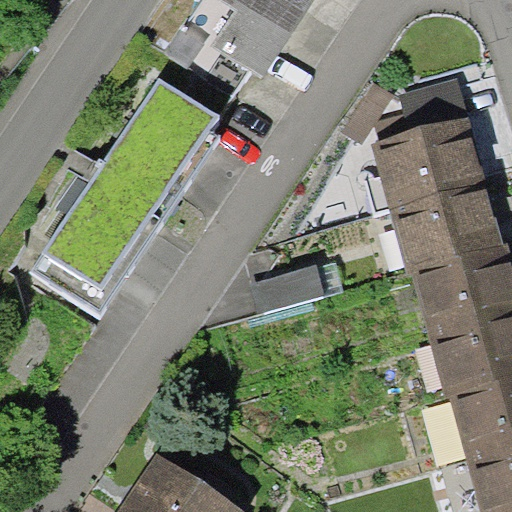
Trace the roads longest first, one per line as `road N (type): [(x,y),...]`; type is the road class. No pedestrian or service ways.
road 1 (residential): [(56,511),(409,0)]
road 2 (tertiary): [(119,0),(0,178)]
